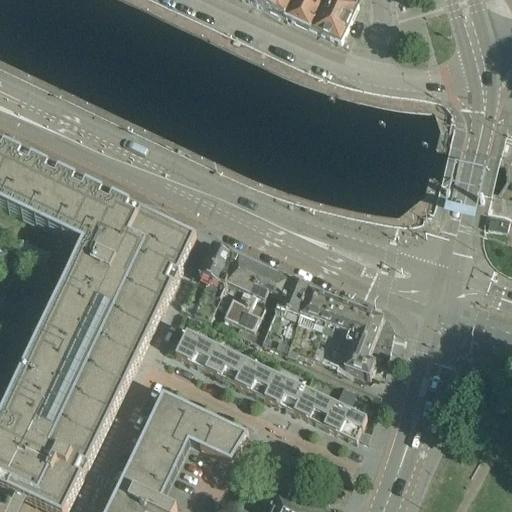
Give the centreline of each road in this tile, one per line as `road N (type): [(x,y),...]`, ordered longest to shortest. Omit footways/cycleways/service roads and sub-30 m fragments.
road 1 (residential): [(446,294),(225,203),(0,96)]
road 2 (residential): [(394,489),(150,372),(84,511)]
road 3 (secondary): [(394,489),(446,294)]
road 4 (residential): [(199,0),(374,73)]
road 5 (tertiary): [(446,294),(476,155)]
